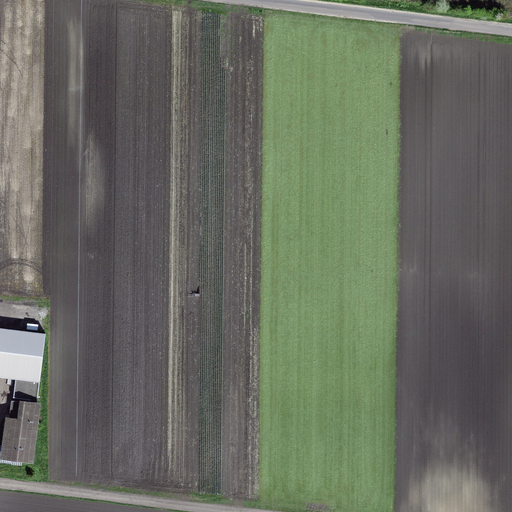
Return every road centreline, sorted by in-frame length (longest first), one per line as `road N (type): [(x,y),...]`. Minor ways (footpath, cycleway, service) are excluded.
road 1 (unclassified): [(511,29),(249,0)]
road 2 (track): [(244,511),(48,488)]
